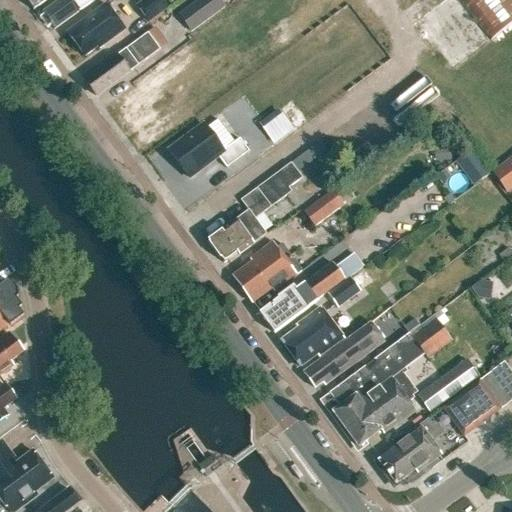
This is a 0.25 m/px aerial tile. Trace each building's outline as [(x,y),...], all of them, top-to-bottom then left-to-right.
[(27,0),(35,10),(48,0),(27,0)] [(61,0),(43,14),(54,30),(94,0),(61,0)] [(162,0),(143,0),(135,6),(148,24),(169,9),(162,0)] [(188,36),(222,10),(214,0),(209,0),(195,11),(198,15),(182,27),(188,36)] [(488,43),(455,0),(446,0),(417,22),(453,69),(488,43)] [(511,24),(511,0),(459,0),(491,41),(511,24)] [(84,58),(98,48),(99,50),(125,31),(105,4),(66,33),(84,58)] [(148,34),(84,81),(96,97),(160,51),(148,34)] [(437,105),(425,89),(414,97),(426,113),(437,105)] [(204,126),(169,153),(188,178),(217,157),(226,169),(249,152),(240,140),(223,152),(204,126)] [(248,211),(207,241),(209,243),(208,244),(220,260),(221,259),(224,264),(238,254),(239,255),(267,235),(255,219),(292,192),(289,188),(302,178),(298,173),(327,151),(320,141),(290,163),(291,164),(240,200),(248,211)] [(468,168),(478,161),(472,151),(462,158),(468,168)] [(511,184),(511,160),(501,169),(511,184)] [(332,192),(303,213),(315,229),(344,208),(332,192)] [(271,291),(272,292),(300,271),(282,246),(277,249),(273,243),(250,260),(252,263),(233,277),(253,304),(271,291)] [(342,244),(328,252),(335,263),(348,255),(342,244)] [(504,263),(511,256),(511,253),(508,249),(499,257),(504,263)] [(363,268),(353,255),(335,268),(345,281),(349,278),(363,268)] [(327,294),(345,281),(335,268),(331,263),(302,285),(295,291),(293,287),(277,298),(278,299),(259,314),(274,334),(316,303),(316,302),(327,294)] [(345,281),(327,294),(338,310),(361,293),(349,278),(345,281)] [(488,297),(492,282),(477,278),(473,294),(488,297)] [(0,333),(10,326),(10,327),(24,317),(19,310),(22,307),(16,300),(18,298),(17,291),(13,286),(6,282),(0,286),(0,333)] [(318,354),(342,336),(321,309),(296,328),(298,329),(281,342),(298,365),(316,352),(318,354)] [(408,334),(418,327),(413,320),(403,328),(408,334)] [(410,335),(409,334),(328,393),(339,407),(332,412),(358,448),(381,431),(383,435),(416,411),(410,403),(414,399),(412,397),(417,393),(402,372),(425,356),(427,359),(451,341),(441,327),(436,321),(412,339),(410,335)] [(324,387),(385,343),(371,325),(303,374),(315,389),(322,384),(324,387)] [(0,376),(3,374),(6,375),(11,371),(11,368),(13,366),(10,362),(23,353),(9,334),(0,340),(0,376)] [(480,377),(467,360),(417,396),(429,414),(480,377)] [(511,374),(503,363),(442,409),(464,438),(511,401),(511,374)] [(16,400),(6,386),(0,390),(0,422),(8,416),(4,410),(16,400)] [(431,442),(441,435),(428,419),(409,433),(411,436),(377,461),(395,485),(414,471),(416,474),(442,455),(431,442)] [(35,493),(53,479),(33,452),(18,463),(2,442),(0,443),(0,500),(8,511),(15,511),(37,496),(35,493)] [(198,467),(206,478),(222,466),(214,456),(198,467)] [(69,490),(38,511),(67,511),(79,503),(69,490)]
